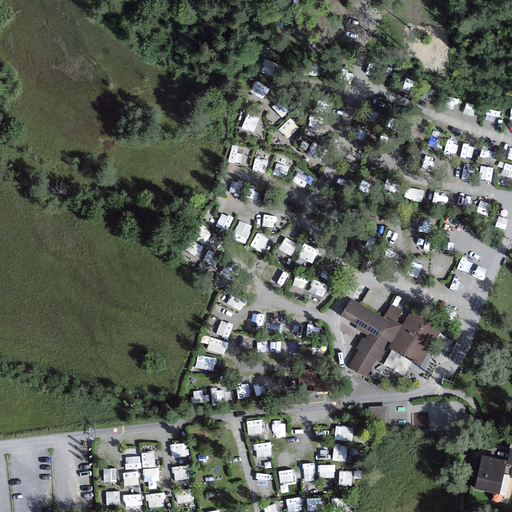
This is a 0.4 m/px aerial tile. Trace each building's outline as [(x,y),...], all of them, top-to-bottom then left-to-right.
[(356,328),(385,345),(388,340),(393,343),(390,347),(419,364),(438,330),(412,315),(404,329),(394,323),(400,313),(392,308),(384,321),(352,303),(344,317),(358,325),(356,328)] [(378,361),(384,352),(363,340),(357,349),(360,351),(351,366),(367,375),(375,360),(378,361)] [(317,378),(316,370),(298,370),(299,388),(314,387),(314,393),(335,392),(334,385),(338,385),(338,377),(317,378)] [(388,425),(387,407),(366,408),(368,426),(388,425)] [(507,461),(483,456),(475,491),(499,496),(507,461)]
